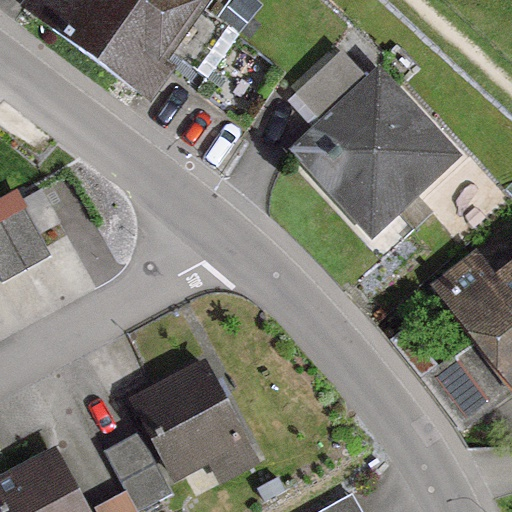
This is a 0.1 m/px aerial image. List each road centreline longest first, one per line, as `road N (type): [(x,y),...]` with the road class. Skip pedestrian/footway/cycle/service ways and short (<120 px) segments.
road 1 (residential): [(231,233),(368,368),(461,511)]
road 2 (residential): [(0,46),(231,233)]
road 3 (residential): [(231,233),(152,293),(0,386)]
road 4 (track): [(511,85),(416,0)]
